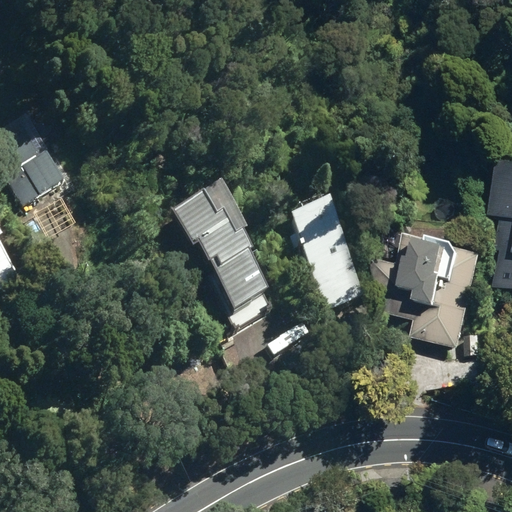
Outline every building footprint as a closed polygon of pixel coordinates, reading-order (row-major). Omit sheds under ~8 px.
[(0,136),(0,160),(28,209),(68,186),(30,120),(0,136)] [(498,286),(511,289),(511,162),(499,216),(506,219),(499,249),(506,251),(498,286)] [(207,265),(241,321),(276,299),(247,252),(252,250),(241,233),(254,225),(226,178),(170,213),(192,249),(199,245),(210,264),(207,265)] [(335,310),(340,324),(377,331),(338,222),(352,217),(342,189),(299,204),(302,211),(293,214),(329,312),(335,310)] [(0,302),(24,290),(2,249),(8,245),(0,230),(0,302)] [(415,336),(463,349),(486,253),(413,233),(403,265),(378,259),(382,288),(400,292),(397,311),(420,316),(415,336)]
